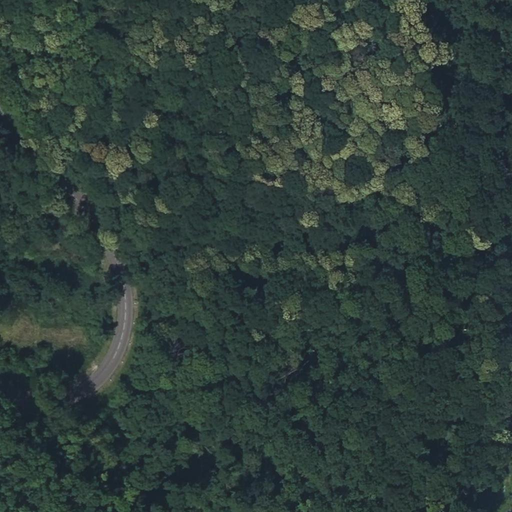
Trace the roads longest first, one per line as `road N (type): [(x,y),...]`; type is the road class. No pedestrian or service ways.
road 1 (secondary): [(0,107),(103,227),(128,281),(129,303),(110,366),(75,400),(50,405),(0,389)]
road 2 (track): [(121,261),(0,254)]
